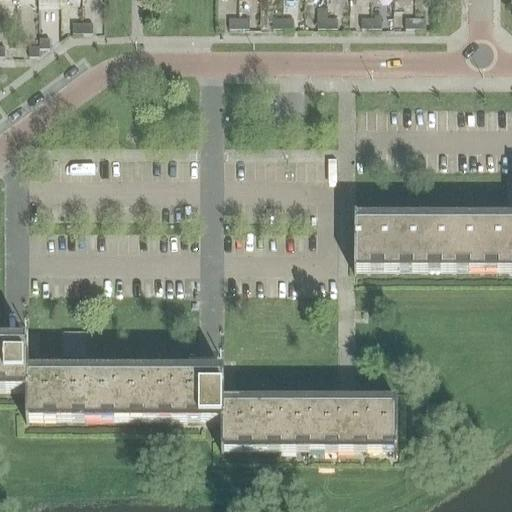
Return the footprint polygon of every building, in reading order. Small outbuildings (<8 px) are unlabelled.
[(239,32),(239,22),(229,22),(229,32),(239,32)] [(249,22),(239,22),(239,32),(249,32),(249,22)] [(273,32),(283,32),(283,22),(273,22),(273,32)] [(293,22),(283,22),(283,32),(293,32),(293,22)] [(327,32),(327,22),(317,22),(317,32),(327,32)] [(337,22),(327,22),(327,32),(337,32),(337,22)] [(361,32),(371,32),(371,22),(361,22),(361,32)] [(381,22),(371,22),(371,32),(381,32),(381,22)] [(415,32),(415,22),(405,22),(405,32),(415,32)] [(415,22),(415,32),(425,32),(425,22),(415,22)] [(82,37),(82,26),(72,26),(72,37),(82,37)] [(92,26),(82,26),(82,37),(92,37),(92,26)] [(49,41),(39,41),(39,52),(49,52),(49,41)] [(39,50),(29,50),(29,60),(39,60),(39,50)] [(354,220),(354,277),(355,277),(355,276),(511,275),(511,221),(370,222),(355,222),(355,220),(354,220)] [(85,335),(63,335),(63,360),(85,360),(85,335)] [(0,393),(26,394),(26,396),(26,426),(29,426),(29,424),(222,423),(222,426),(222,456),(224,456),(224,453),(395,453),(395,456),(397,456),(397,404),(395,404),(224,404),(224,374),(222,374),(220,374),(211,375),(188,375),(27,375),(27,353),(27,345),(25,345),(16,345),(0,345),(0,393)]
